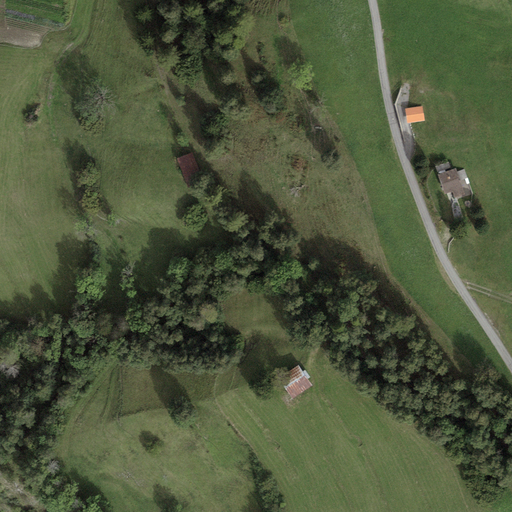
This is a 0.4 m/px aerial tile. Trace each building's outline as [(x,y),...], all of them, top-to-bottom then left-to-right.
[(425,121),(423,106),(405,109),(407,123),(425,121)] [(200,173),(192,153),(177,159),(185,179),(200,173)] [(456,169),(438,175),(445,194),(452,192),(463,188),(461,181),(468,178),(465,170),(457,172),(456,169)] [(463,188),(452,192),(455,198),(466,194),(463,188)] [(300,368),(280,381),(292,400),(313,387),(300,368)]
